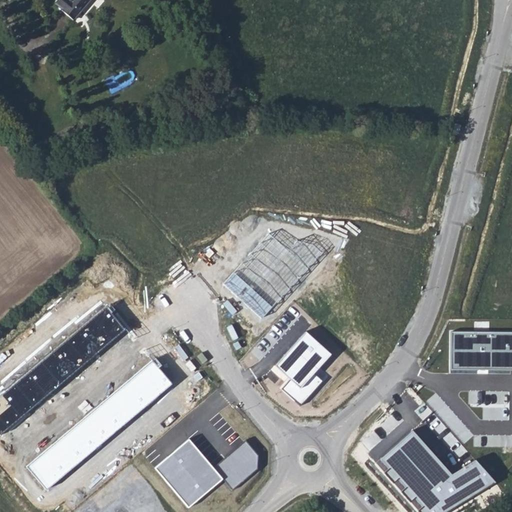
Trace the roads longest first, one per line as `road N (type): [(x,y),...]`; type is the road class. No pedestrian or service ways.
road 1 (residential): [(326,444),(394,372),(425,322),(509,0)]
road 2 (residential): [(294,442),(261,413),(185,299)]
